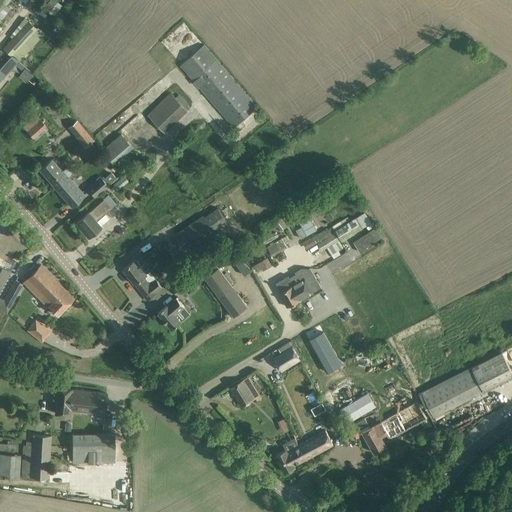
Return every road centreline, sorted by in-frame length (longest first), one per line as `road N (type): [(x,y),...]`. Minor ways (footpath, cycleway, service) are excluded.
road 1 (tertiary): [(167,380),(0,189)]
road 2 (tertiary): [(309,511),(167,380)]
road 3 (residential): [(167,380),(128,386),(0,366)]
road 4 (tertiary): [(427,511),(468,454),(511,422)]
